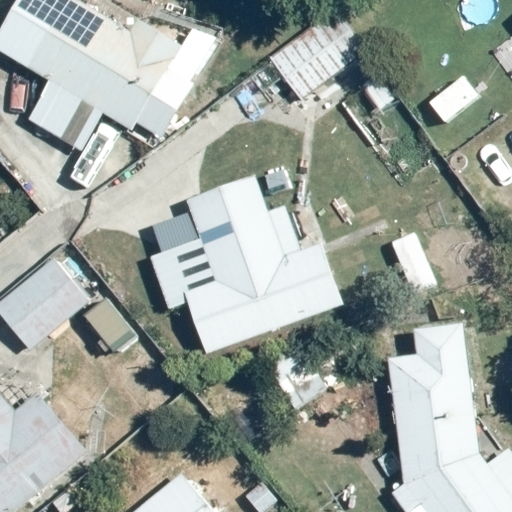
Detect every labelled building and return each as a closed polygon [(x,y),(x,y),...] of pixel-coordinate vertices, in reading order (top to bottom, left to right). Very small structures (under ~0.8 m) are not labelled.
[(27,0),(0,47),(0,49),(55,82),(32,120),(106,163),(126,128),(136,133),(139,127),(164,141),(222,43),(196,28),(186,45),(141,19),(133,32),(82,2),(82,0),(27,0)] [(334,8),(269,55),(300,98),(365,51),(334,8)] [(386,73),(344,102),(398,176),(439,147),(386,73)] [(172,311),(190,305),(209,357),(347,308),(325,246),(305,253),(289,210),(270,217),(257,180),(191,204),(204,242),(153,260),(172,311)] [(54,259),(0,302),(0,312),(29,348),(88,300),(54,259)] [(501,317),(491,278),(457,286),(467,326),(501,317)] [(390,361),(407,486),(395,495),(407,511),(511,511),(511,453),(510,451),(490,466),(484,457),(466,325),(417,332),(421,357),(390,361)] [(0,511),(23,511),(90,456),(40,398),(18,416),(0,394),(0,511)] [(214,511),(185,476),(141,511),(214,511)]
